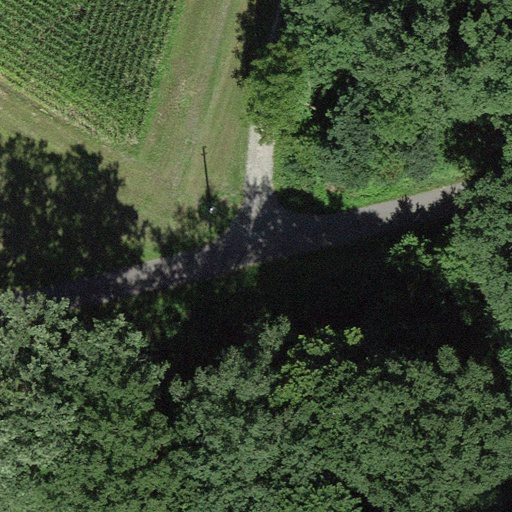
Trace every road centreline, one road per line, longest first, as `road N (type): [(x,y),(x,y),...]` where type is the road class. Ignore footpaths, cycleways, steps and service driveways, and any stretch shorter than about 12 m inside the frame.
road 1 (unclassified): [(0,303),(511,183)]
road 2 (track): [(301,0),(270,113),(268,245)]
